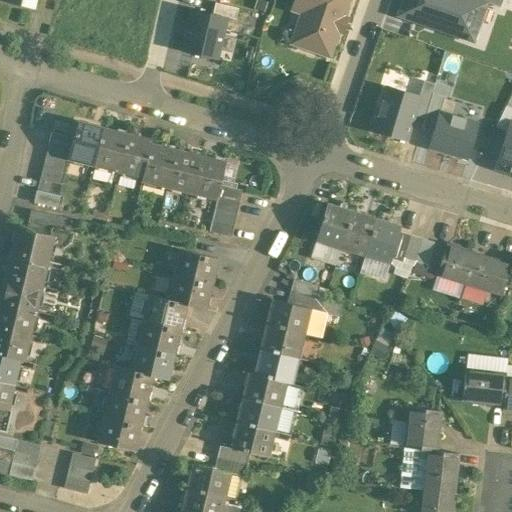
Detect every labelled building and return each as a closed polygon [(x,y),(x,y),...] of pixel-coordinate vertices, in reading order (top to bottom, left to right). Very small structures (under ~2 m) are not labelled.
[(0,0),(0,1),(35,10),(37,0),(0,0)] [(308,0),(296,0),(294,9),(304,12),(308,0)] [(308,0),(304,12),(294,43),(328,55),(347,0),(308,0)] [(477,0),(404,0),(399,15),(473,41),(486,3),(477,0)] [(216,3),(213,15),(227,18),(236,20),(239,8),(216,3)] [(213,15),(193,10),(183,51),(217,59),(227,18),(213,15)] [(251,10),(249,25),(262,26),(263,12),(251,10)] [(424,81),(420,96),(414,116),(425,119),(433,93),(436,84),(424,81)] [(388,87),(375,131),(406,141),(414,116),(420,96),(388,87)] [(445,97),(433,93),(425,119),(423,128),(434,131),(440,112),(445,97)] [(322,103),(313,107),(317,116),(326,112),(322,103)] [(434,131),(430,147),(468,158),(478,124),(440,112),(434,131)] [(94,164),(103,128),(78,122),(70,158),(94,164)] [(511,123),(496,167),(511,172),(511,123)] [(127,134),(103,128),(94,164),(119,170),(127,134)] [(74,138),(52,133),(49,144),(71,150),(74,138)] [(152,139),(127,134),(119,170),(143,176),(152,139)] [(71,150),(49,144),(46,156),(68,161),(71,150)] [(167,186),(175,150),(151,145),(143,180),(167,186)] [(200,156),(175,150),(167,186),(192,192),(200,156)] [(68,161),(46,156),(43,168),(65,173),(68,161)] [(226,163),(200,156),(192,192),(217,198),(217,197),(220,185),(226,163)] [(65,173),(43,168),(40,179),(62,185),(65,173)] [(121,174),(120,184),(136,186),(138,177),(121,174)] [(62,185),(40,179),(37,191),(59,196),(62,185)] [(242,191),(220,185),(217,197),(239,203),(242,191)] [(37,191),(34,203),(57,208),(60,196),(59,196),(37,191)] [(239,203),(217,197),(217,198),(215,209),(236,214),(239,203)] [(339,208),(327,204),(316,242),(311,257),(336,265),(341,249),(352,212),(347,210),(339,208)] [(236,214),(215,209),(212,221),(234,226),(236,214)] [(67,219),(32,210),(27,230),(50,236),(52,228),(64,230),(67,219)] [(376,219),(352,212),(341,249),(365,256),(376,219)] [(401,227),(376,219),(365,256),(390,264),(392,259),(400,232),(401,227)] [(234,226),(212,221),(209,232),(231,237),(234,226)] [(17,228),(11,253),(47,262),(51,246),(53,237),(17,228)] [(64,230),(52,228),(50,236),(53,237),(51,246),(60,248),(71,241),(73,233),(64,230)] [(411,236),(400,232),(392,259),(403,263),(404,258),(411,236)] [(423,239),(411,236),(404,258),(416,262),(423,239)] [(434,242),(423,239),(416,262),(427,265),(432,249),(434,242)] [(473,254),(446,245),(444,252),(437,275),(464,283),(473,254)] [(444,252),(432,249),(427,265),(425,271),(437,275),(444,252)] [(218,258),(181,250),(175,276),(211,284),(218,258)] [(5,279),(41,287),(47,262),(11,253),(5,279)] [(511,265),(473,254),(464,283),(502,295),(506,284),(511,265)] [(211,284),(175,276),(169,300),(169,301),(185,305),(205,310),(211,284)] [(5,279),(0,300),(0,302),(35,312),(41,287),(5,279)] [(320,287),(294,281),(291,292),(317,298),(320,287)] [(317,298),(291,292),(288,304),(311,309),(311,310),(322,313),(325,300),(317,298)] [(169,300),(150,295),(143,321),(179,330),(185,305),(169,301),(169,300)] [(288,304),(273,300),(267,325),(305,334),(311,310),(311,309),(288,304)] [(35,312),(0,302),(0,329),(29,336),(35,312)] [(322,313),(311,310),(305,334),(322,338),(328,314),(322,313)] [(179,330),(143,321),(138,346),(173,354),(179,330)] [(305,334),(267,325),(261,350),(299,359),(304,337),(305,334)] [(29,336),(0,329),(0,355),(20,361),(19,361),(23,362),(29,336)] [(167,380),(173,354),(138,346),(132,371),(153,377),(167,380)] [(299,359),(261,350),(255,375),(288,383),(288,384),(293,385),(293,384),(299,359)] [(20,361),(0,355),(0,382),(13,386),(19,361),(20,361)] [(468,367),(497,368),(498,355),(469,355),(468,367)] [(132,371),(115,367),(109,393),(147,402),(153,377),(132,371)] [(506,374),(466,369),(463,400),(503,404),(506,379),(506,374)] [(288,383),(255,375),(250,373),(244,399),(282,408),(288,384),(288,383)] [(511,379),(506,379),(503,404),(502,410),(511,410),(511,379)] [(13,386),(0,382),(0,409),(8,411),(8,410),(13,386)] [(293,385),(288,384),(282,408),(299,412),(305,387),(293,384),(293,385)] [(147,402),(109,393),(103,418),(141,427),(147,402)] [(282,408),(244,399),(238,424),(276,433),(282,408)] [(441,412),(410,408),(406,448),(405,448),(428,451),(436,452),(441,412)] [(8,411),(0,409),(0,431),(6,433),(12,411),(8,410),(8,411)] [(141,427),(103,418),(97,443),(135,452),(141,427)] [(276,433),(238,424),(232,449),(251,454),(270,458),(276,433)] [(16,440),(0,435),(0,448),(13,451),(16,440)] [(41,446),(17,440),(15,452),(38,458),(41,446)] [(428,451),(405,448),(406,448),(389,446),(389,447),(404,449),(402,464),(397,467),(401,472),(400,488),(423,491),(428,451)] [(232,449),(221,447),(219,458),(248,465),(251,454),(232,449)] [(13,452),(0,449),(0,460),(10,463),(13,452)] [(436,452),(428,451),(423,491),(454,494),(458,454),(436,452)] [(38,458),(15,452),(12,464),(35,469),(38,458)] [(96,459),(72,453),(70,465),(93,471),(96,459)] [(248,465),(219,458),(216,470),(232,474),(246,477),(248,465)] [(10,464),(0,461),(0,473),(7,475),(10,464)] [(35,469),(12,464),(9,476),(32,481),(35,469)] [(93,471),(70,465),(67,477),(90,483),(93,471)] [(216,470),(194,465),(188,490),(226,499),(232,474),(216,470)] [(90,483),(67,477),(64,489),(87,494),(90,483)] [(223,511),(226,499),(188,490),(182,511),(223,511)] [(451,511),(454,494),(423,491),(420,511),(451,511)]
